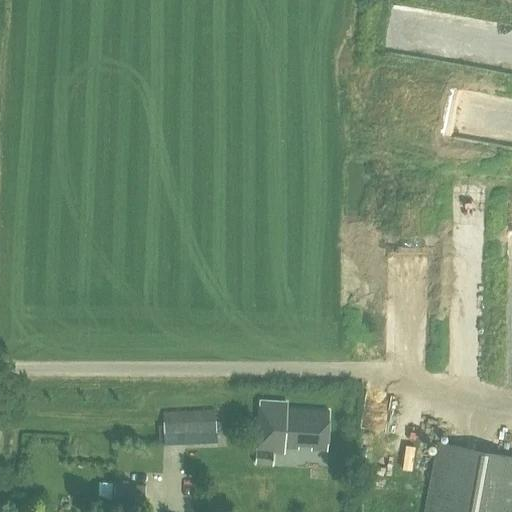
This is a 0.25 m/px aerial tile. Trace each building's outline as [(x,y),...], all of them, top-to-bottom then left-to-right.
[(483,138),(501,141),(506,103),(511,103),(511,92),(490,90),(483,138)] [(260,401),(257,464),(274,465),(275,453),(285,453),(285,448),(297,449),(297,443),(311,444),(311,449),(328,450),(330,410),(285,408),(285,403),(260,401)] [(162,421),(163,445),(216,442),(215,423),(184,424),(184,420),(162,421)] [(424,511),(511,511),(511,455),(438,442),(424,511)] [(115,501),(144,502),(145,486),(115,484),(115,501)]
